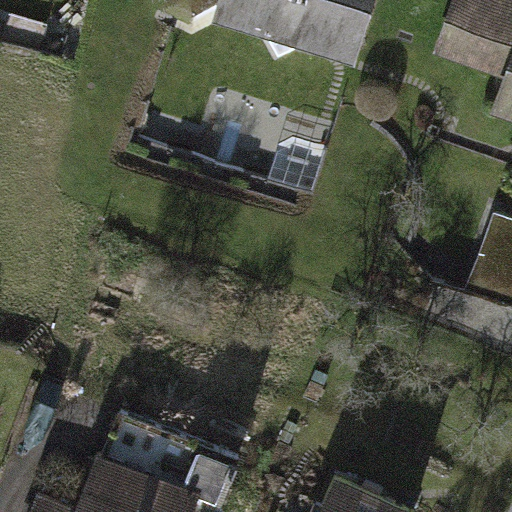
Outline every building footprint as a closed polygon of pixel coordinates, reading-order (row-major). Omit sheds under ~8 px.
[(371,0),(219,0),(215,14),(269,30),(279,48),(295,39),(356,56),(371,0)] [(511,0),(455,0),(440,44),(508,68),(496,100),(511,105),(511,0)] [(511,213),(495,208),(453,327),(511,347),(511,213)] [(100,456),(96,455),(74,511),(72,511),(38,499),(32,511),(187,511),(194,495),(222,505),(241,455),(117,409),(100,456)] [(411,511),(412,510),(338,477),(322,511),(411,511)]
